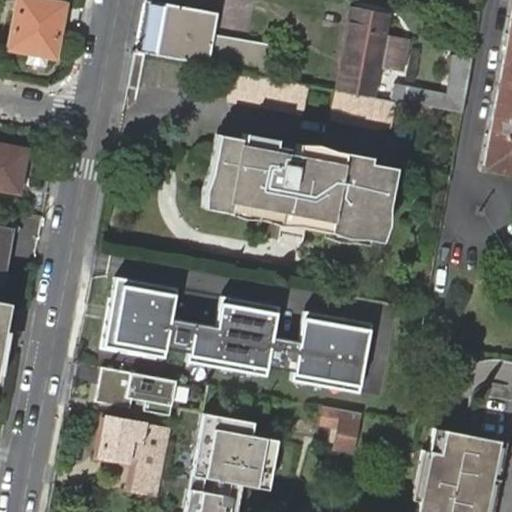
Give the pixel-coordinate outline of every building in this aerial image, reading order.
[(63,4),(38,0),(17,0),(8,48),(29,52),(27,64),(47,68),(49,55),(53,56),(63,4)] [(145,0),(135,51),(154,55),(265,74),(270,45),(211,34),(215,14),(165,4),(145,0)] [(511,5),(507,33),(505,45),(491,117),(489,128),(482,165),(511,171),(511,5)] [(372,93),(377,64),(398,68),(403,40),(383,36),(387,16),(351,9),(348,23),(339,72),(336,86),(372,93)] [(131,73),(128,89),(138,91),(145,55),(134,53),(134,54),(131,73)] [(460,113),(470,58),(450,54),(444,93),(393,83),(390,99),(395,100),(460,113)] [(274,79),(232,71),(227,102),(301,115),(307,87),(307,84),(274,79)] [(390,128),(395,100),(390,99),(333,89),(333,92),(327,121),(373,129),(390,128)] [(372,234),(388,166),(220,134),(206,202),(295,219),(372,234)] [(25,149),(0,144),(0,188),(17,191),(25,149)] [(172,288),(114,278),(102,345),(162,355),(163,345),(188,350),(186,360),(263,373),(264,364),(292,369),(290,378),(355,390),(367,323),(302,311),(297,341),(269,336),(275,307),(219,297),(214,326),(167,318),(172,288)] [(169,413),(174,380),(100,367),(95,401),(130,407),(131,398),(144,400),(143,409),(169,413)] [(357,412),(323,406),(320,423),(338,426),(332,448),(349,452),(357,414),(357,412)] [(250,422),(201,412),(182,511),(237,511),(242,483),(264,487),(273,439),(247,435),(250,422)] [(129,491),(154,496),(167,429),(147,425),(105,417),(98,454),(130,461),(134,461),(129,491)] [(430,427),(426,450),(432,452),(437,428),(430,427)] [(482,511),(496,440),(437,428),(432,452),(426,450),(416,500),(413,511),(482,511)] [(488,511),(503,441),(496,440),(482,511),(488,511)] [(409,500),(416,500),(426,450),(419,449),(409,500)]
